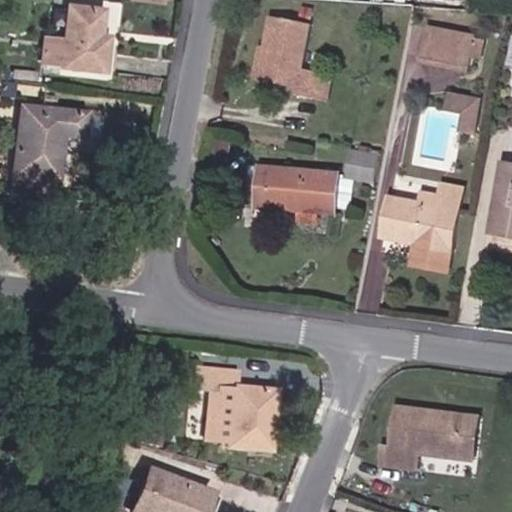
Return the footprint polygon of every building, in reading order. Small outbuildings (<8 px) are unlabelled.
[(71,71),(108,72),(110,6),(72,5),(71,71)] [(316,23),(277,19),(273,52),(277,52),(274,85),(308,89),(307,94),(325,97),(329,69),(311,67),(316,23)] [(437,68),(482,74),(487,38),(442,32),(437,68)] [(274,85),(277,52),(273,52),(269,51),(265,84),(274,85)] [(454,107),(471,109),(475,88),(457,85),(454,107)] [(467,131),(481,133),(488,90),(475,88),(471,109),(467,131)] [(65,130),(90,133),(91,110),(27,104),(19,193),(59,200),(65,130)] [(350,179),(381,181),(383,149),(352,147),(350,179)] [(306,206),(345,210),(350,174),(273,163),(270,181),(281,185),(276,216),(303,221),(306,206)] [(511,175),(501,227),(511,229),(511,175)] [(474,185),(453,182),(451,191),(450,204),(434,202),(406,198),(401,237),(429,241),(427,262),(462,266),(474,185)] [(434,202),(450,204),(451,191),(437,190),(434,202)] [(276,454),(283,390),(242,386),(243,380),(201,376),(200,392),(221,394),(216,444),(239,447),(239,449),(276,454)] [(436,457),(482,461),(485,430),(463,428),(463,417),(417,411),(411,453),(401,451),(399,471),(433,475),(436,457)] [(482,461),(494,462),(499,422),(463,417),(463,428),(485,430),(482,461)] [(94,440),(119,447),(123,430),(99,423),(94,440)] [(92,470),(114,474),(118,456),(95,452),(92,470)] [(157,511),(211,511),(218,492),(155,472),(144,508),(157,511)] [(211,511),(227,511),(233,497),(218,492),(211,511)] [(88,505),(95,511),(108,511),(111,503),(89,497),(88,505)]
